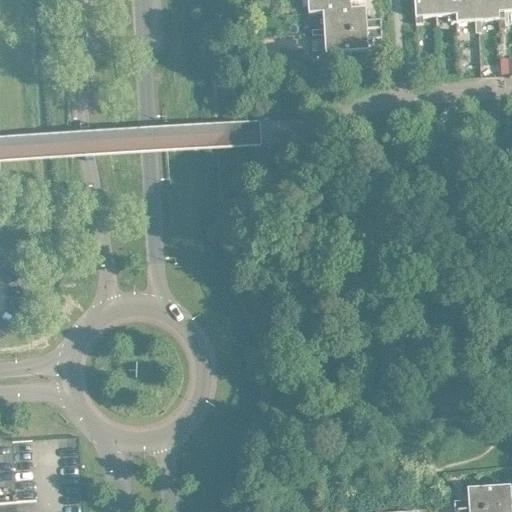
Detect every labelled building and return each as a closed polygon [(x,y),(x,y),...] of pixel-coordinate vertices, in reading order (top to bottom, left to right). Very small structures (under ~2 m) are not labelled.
[(304,0),(306,14),(325,13),(325,11),(353,10),(353,9),(352,0),(304,0)] [(425,17),(439,16),(437,0),(416,0),(418,24),(425,24),(425,17)] [(453,22),(459,22),(458,0),(437,0),(439,16),(452,15),(453,22)] [(458,0),(459,22),(477,21),(478,33),(481,33),(478,0),(458,0)] [(478,0),(481,33),(483,32),(483,20),(500,19),(499,0),(478,0)] [(511,0),(499,0),(500,19),(507,19),(506,12),(511,11),(511,0)] [(314,30),(314,33),(383,28),(383,20),(369,20),(368,8),(353,9),(353,10),(325,11),(325,13),(326,29),(314,30)] [(383,28),(314,33),(314,35),(326,35),(327,53),(370,51),(370,38),(384,37),(383,28)] [(456,501),(457,510),(511,506),(511,485),(470,488),(471,500),(456,501)]
